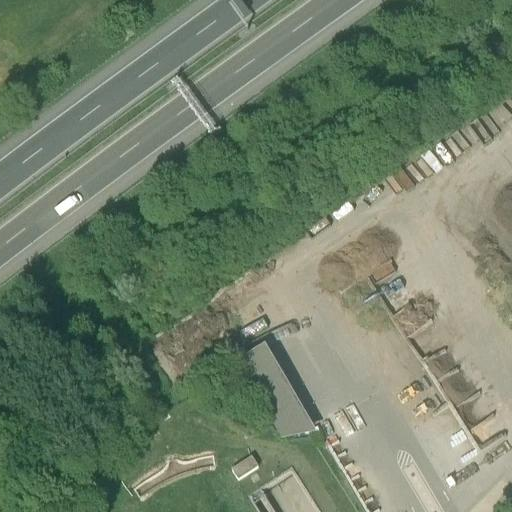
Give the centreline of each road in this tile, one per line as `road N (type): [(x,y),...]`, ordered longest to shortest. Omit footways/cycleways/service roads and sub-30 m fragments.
road 1 (motorway): [(0,251),(342,0)]
road 2 (motorway): [(250,0),(0,184)]
